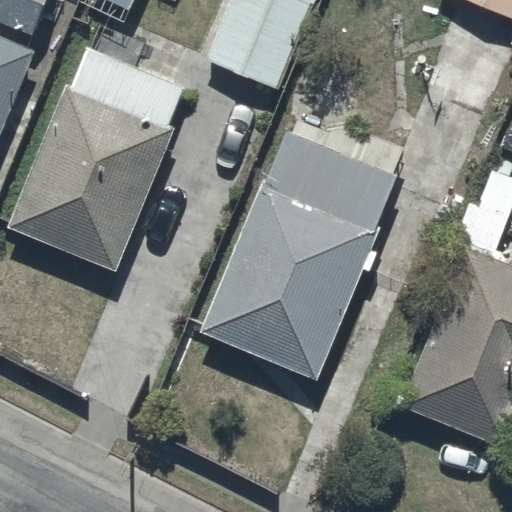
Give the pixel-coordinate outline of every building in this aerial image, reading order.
[(0,0),(0,130),(39,40),(27,35),(41,0),(0,0)] [(229,0),(208,52),(277,81),(311,0),(229,0)] [(511,0),(483,0),(511,12),(511,0)] [(65,77),(7,218),(116,263),(174,123),(166,120),(183,81),(88,41),(72,80),(65,77)] [(289,122),(200,321),(316,371),(397,170),(289,122)] [(469,195),(456,229),(496,244),(509,210),(511,211),(511,171),(493,164),(480,199),(469,195)] [(511,257),(467,238),(398,397),(509,442),(511,432),(511,257)]
